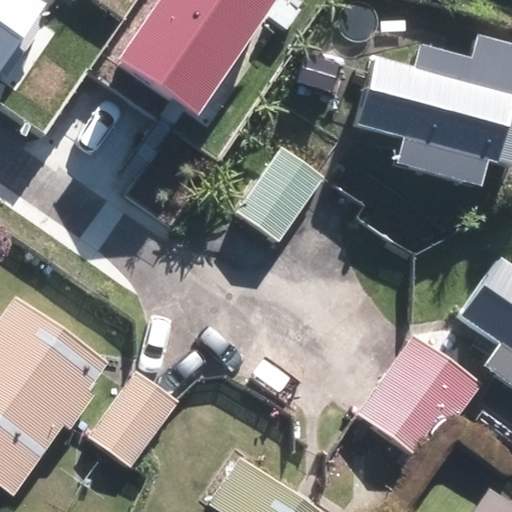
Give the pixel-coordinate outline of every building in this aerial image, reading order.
[(0,0),(0,68),(46,2),(42,0),(0,0)] [(271,0),(158,0),(116,58),(190,111),(271,0)] [(413,61),(375,51),(357,119),(402,131),(395,157),(481,179),(488,153),(511,159),(511,38),(479,30),(472,53),(419,39),(413,61)] [(295,81),(331,91),(338,64),(301,55),(295,81)] [(274,135),(228,199),(272,230),(317,166),(274,135)] [(511,259),(491,245),(449,306),(511,349),(511,259)] [(97,350),(4,286),(0,292),(0,479),(5,483),(97,350)] [(350,402),(418,449),(474,369),(407,321),(350,402)] [(170,388),(129,358),(82,423),(123,453),(170,388)] [(327,511),(233,444),(200,491),(213,500),(204,511),(327,511)] [(510,511),(478,489),(462,511),(510,511)]
